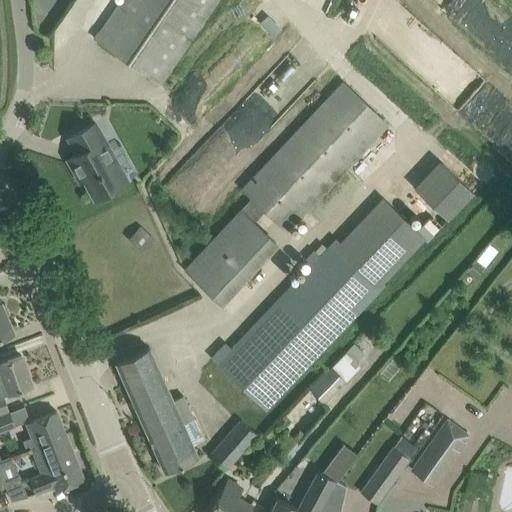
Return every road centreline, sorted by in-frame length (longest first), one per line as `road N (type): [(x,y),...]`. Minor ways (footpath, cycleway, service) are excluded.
road 1 (tertiary): [(136,501),(0,186)]
road 2 (unclassified): [(0,142),(23,101),(16,0)]
